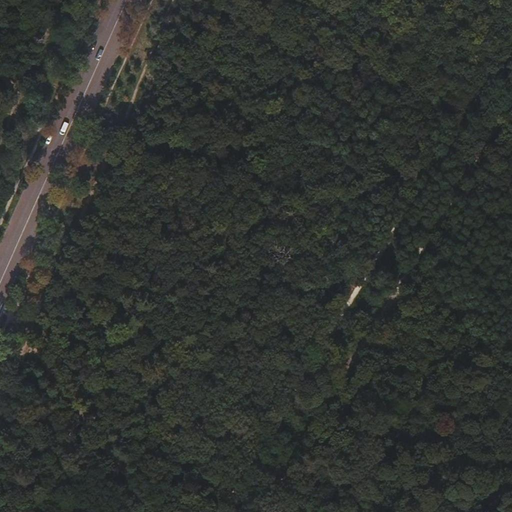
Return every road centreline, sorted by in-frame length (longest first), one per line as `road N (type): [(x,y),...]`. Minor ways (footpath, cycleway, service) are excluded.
road 1 (track): [(511,41),(224,511)]
road 2 (unknown): [(261,511),(511,96)]
road 3 (secondary): [(0,280),(125,0)]
road 4 (track): [(152,511),(8,317)]
